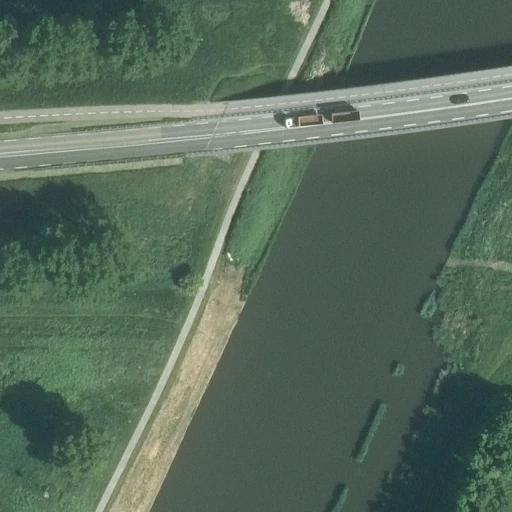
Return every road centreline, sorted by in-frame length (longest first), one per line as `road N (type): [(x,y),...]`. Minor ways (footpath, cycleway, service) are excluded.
road 1 (primary): [(215,136),(511,99)]
road 2 (primary): [(215,136),(0,155)]
